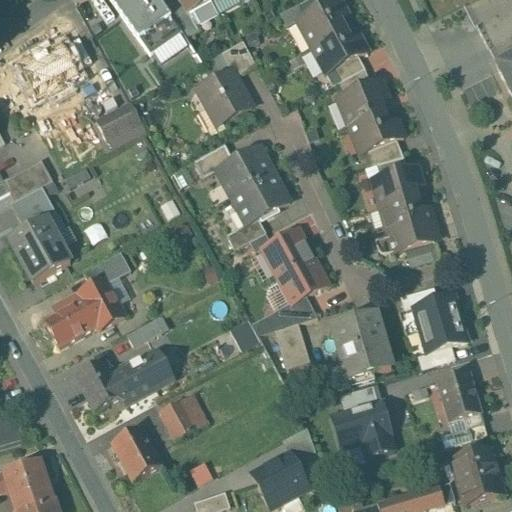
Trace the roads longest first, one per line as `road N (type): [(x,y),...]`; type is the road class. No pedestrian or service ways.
road 1 (residential): [(283,126),(364,297),(486,262)]
road 2 (tertiary): [(389,0),(439,104),(486,262)]
road 3 (residential): [(0,308),(87,461),(104,511)]
